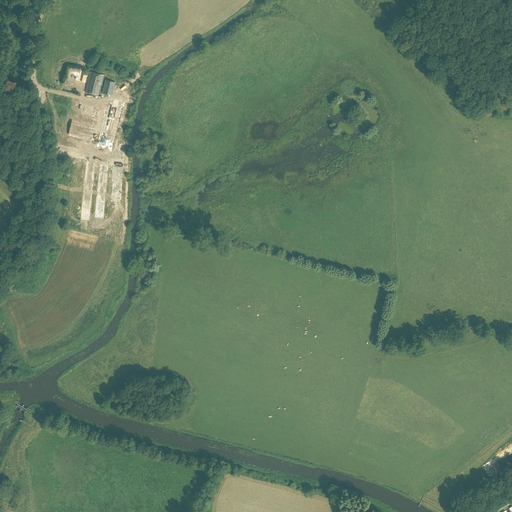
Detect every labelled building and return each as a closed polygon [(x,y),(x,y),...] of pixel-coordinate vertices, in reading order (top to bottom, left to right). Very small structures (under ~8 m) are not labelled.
[(85,83),(87,75),(70,71),(68,79),(85,83)] [(102,84),(104,75),(91,72),(85,92),(98,95),(101,84),(102,84)] [(112,95),(115,82),(105,80),(102,93),(112,95)] [(98,124),(101,109),(82,106),(79,121),(80,121),(78,131),(72,130),(71,134),(82,136),(80,141),(91,143),(95,123),(98,124)] [(90,152),(93,145),(85,142),(82,149),(90,152)] [(71,211),(79,211),(80,204),(80,195),(72,195),(72,202),(76,203),(75,206),(72,206),(71,211)] [(97,211),(97,218),(105,219),(105,206),(100,206),(100,211),(97,211)] [(113,236),(121,236),(121,224),(113,224),(113,236)]
